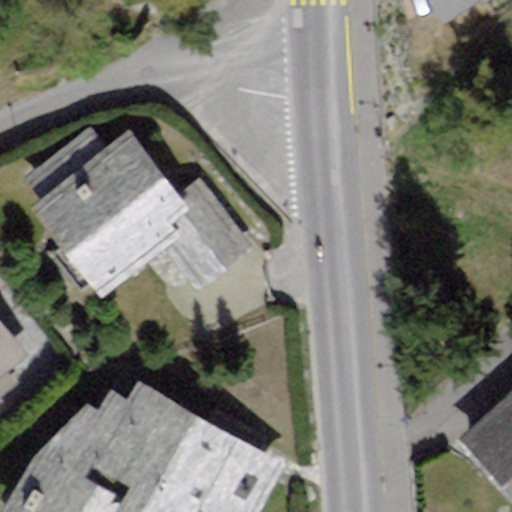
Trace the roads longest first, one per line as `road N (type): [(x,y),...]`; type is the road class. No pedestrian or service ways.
road 1 (tertiary): [(359,511),(317,85)]
road 2 (residential): [(0,144),(187,67),(317,85)]
